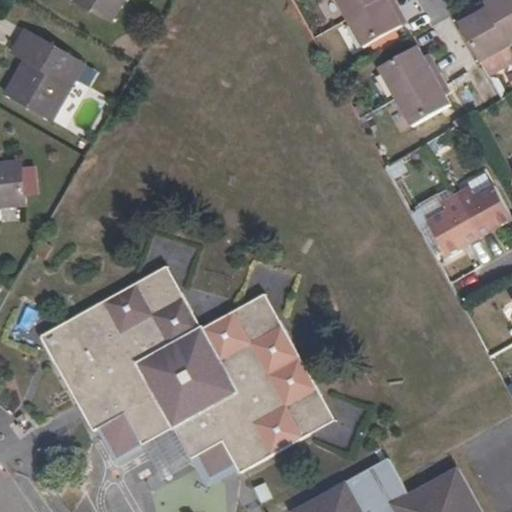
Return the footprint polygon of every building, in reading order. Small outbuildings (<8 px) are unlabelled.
[(71,0),(113,23),(125,0),(71,0)] [(392,6),(398,3),(395,0),(339,0),(348,14),(364,43),(402,22),(392,6)] [(474,12),(460,20),(481,59),(509,43),(511,41),(511,0),(482,0),(471,6),(474,12)] [(407,19),(398,3),(392,6),(402,22),(407,19)] [(29,51),(25,59),(5,92),(54,120),(87,62),(25,27),(16,44),(29,51)] [(427,60),(418,43),(379,66),(396,95),(412,123),(451,102),(442,85),(447,82),(441,71),(432,57),(427,60)] [(29,51),(16,44),(12,52),(25,59),(29,51)] [(0,161),(0,208),(28,205),(22,159),(0,161)] [(392,181),(409,174),(404,161),(387,168),(392,181)] [(477,202),(472,193),(459,201),(484,243),(511,226),(511,217),(497,191),(477,202)] [(459,201),(446,208),(451,217),(432,228),(451,262),(484,243),(459,201)] [(142,282),(183,293),(168,268),(142,282)] [(310,435),(322,395),(282,321),(240,310),(203,329),(183,293),(142,282),(64,325),(66,331),(57,357),(54,358),(95,430),(103,426),(127,413),(142,442),(143,444),(151,440),(163,403),(201,412),(208,409),(225,441),(242,473),(310,435)] [(240,310),(282,321),(267,295),(240,310)] [(43,337),(54,358),(57,357),(66,331),(64,325),(43,337)] [(322,395),(310,435),(336,421),(322,395)] [(163,403),(151,440),(177,428),(193,458),(225,441),(208,409),(201,412),(163,403)] [(127,413),(103,426),(117,455),(142,442),(127,413)] [(459,469),(431,484),(437,496),(466,480),(459,469)] [(364,511),(347,480),(294,511),(364,511)] [(483,511),(466,480),(437,496),(431,484),(395,504),(398,511),(483,511)]
